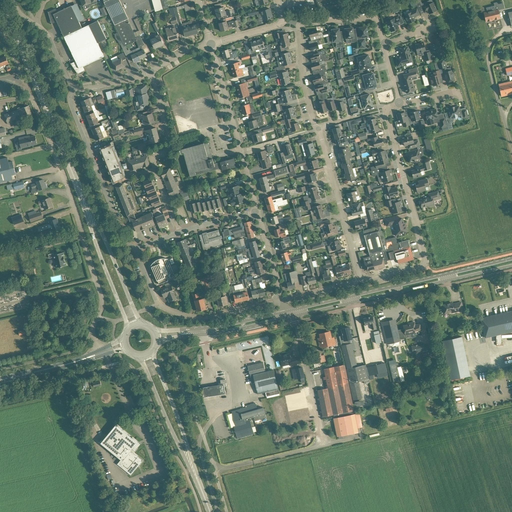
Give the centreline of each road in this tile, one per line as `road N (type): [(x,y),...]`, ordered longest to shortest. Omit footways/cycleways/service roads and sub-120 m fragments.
road 1 (unclassified): [(100,353),(92,331),(101,295),(63,173),(0,20)]
road 2 (primary): [(93,222),(0,0)]
road 3 (residential): [(359,277),(426,261),(387,109),(398,103)]
road 4 (track): [(0,411),(64,397),(104,511)]
road 5 (residential): [(135,251),(69,88)]
road 6 (residential): [(257,210),(212,44)]
road 7 (residential): [(177,233),(156,173),(171,143),(151,72)]
road 8 (primary): [(446,273),(287,310)]
road 9 (primary): [(292,316),(448,280)]
road 10 (residential): [(359,277),(319,129)]
road 11 (residential): [(158,304),(200,319),(282,300)]
road 12 (unclassified): [(202,433),(175,367),(183,350),(205,342),(204,333)]
